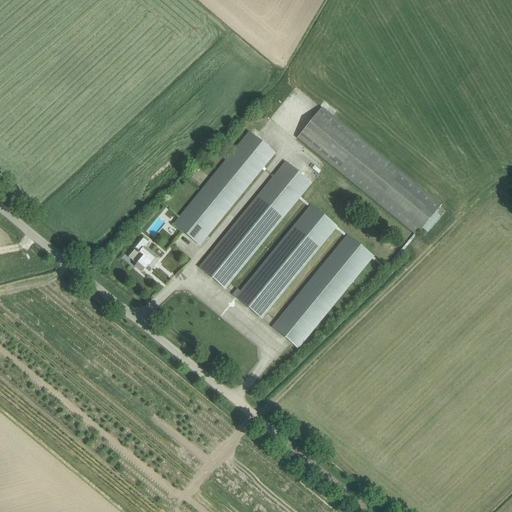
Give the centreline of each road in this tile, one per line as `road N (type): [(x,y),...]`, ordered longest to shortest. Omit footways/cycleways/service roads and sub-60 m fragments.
road 1 (unclassified): [(284,441),(0,208)]
road 2 (unknown): [(234,399),(271,356),(270,346),(197,274),(169,280),(134,318)]
